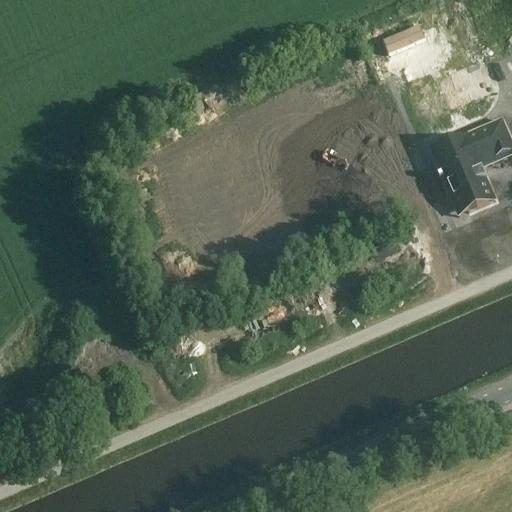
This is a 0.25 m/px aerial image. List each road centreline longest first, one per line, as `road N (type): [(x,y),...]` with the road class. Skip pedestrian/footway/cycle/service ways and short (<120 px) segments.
road 1 (unclassified): [(0,494),(511,273)]
road 2 (tertiary): [(242,511),(511,394)]
